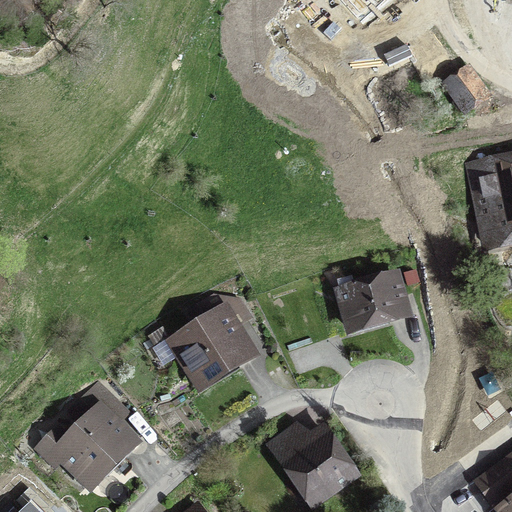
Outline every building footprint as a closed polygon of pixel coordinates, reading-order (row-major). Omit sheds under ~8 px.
[(341,0),(355,15),(371,0),(341,0)] [(468,78),(453,88),(465,106),(481,96),(468,78)] [(489,245),(511,240),(511,161),(474,169),(489,245)] [(388,321),(387,318),(381,320),(379,314),(404,307),(395,277),(340,292),(350,331),(388,321)] [(171,338),(155,347),(166,365),(182,355),(201,387),(215,378),(214,375),(235,362),(236,365),(250,356),(223,312),(173,341),(171,338)] [(99,410),(56,452),(90,487),(133,444),(99,410)] [(296,428),(269,447),(283,467),(287,465),(303,487),(306,485),(316,500),(313,502),(314,503),(354,475),(324,432),(307,444),(296,428)] [(492,506),(511,491),(511,456),(475,484),(492,506)] [(207,511),(198,500),(182,511),(207,511)]
